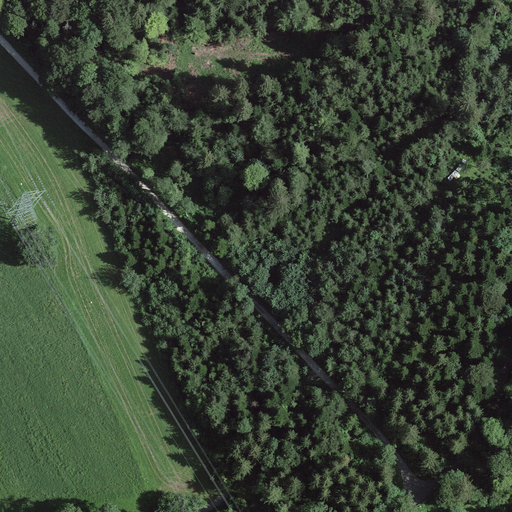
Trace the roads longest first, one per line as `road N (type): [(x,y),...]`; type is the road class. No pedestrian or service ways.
road 1 (track): [(422,495),(297,347),(0,40)]
road 2 (track): [(401,511),(467,452),(491,411),(511,346)]
road 3 (track): [(212,511),(324,378)]
